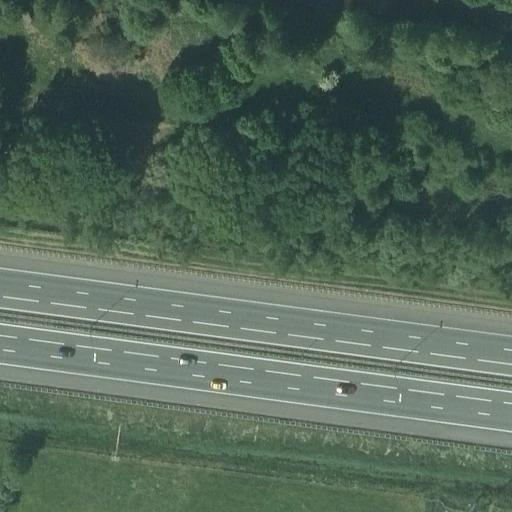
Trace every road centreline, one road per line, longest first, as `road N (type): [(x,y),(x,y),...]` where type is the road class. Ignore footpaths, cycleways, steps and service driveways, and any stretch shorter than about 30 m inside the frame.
road 1 (track): [(0,64),(100,101),(239,100),(324,86),(386,94),(511,146)]
road 2 (motorway): [(0,345),(511,413)]
road 3 (motorway): [(511,357),(0,289)]
